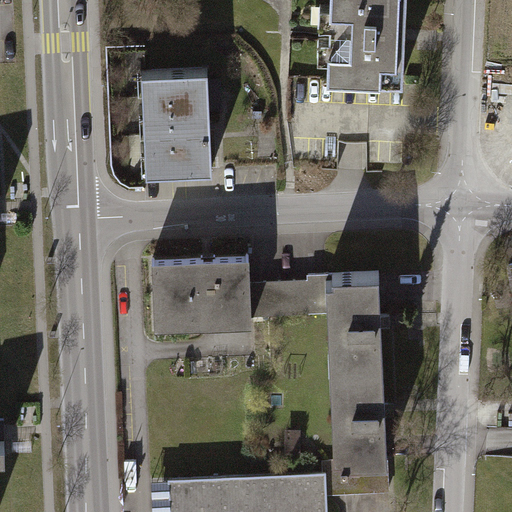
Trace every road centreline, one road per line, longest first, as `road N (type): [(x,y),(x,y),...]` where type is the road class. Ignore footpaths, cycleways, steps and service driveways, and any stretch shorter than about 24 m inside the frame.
road 1 (residential): [(458,205),(75,219)]
road 2 (residential): [(458,205),(450,511)]
road 3 (secondary): [(89,511),(75,219)]
road 4 (secondary): [(75,219),(63,0)]
road 5 (residential): [(468,0),(458,205)]
